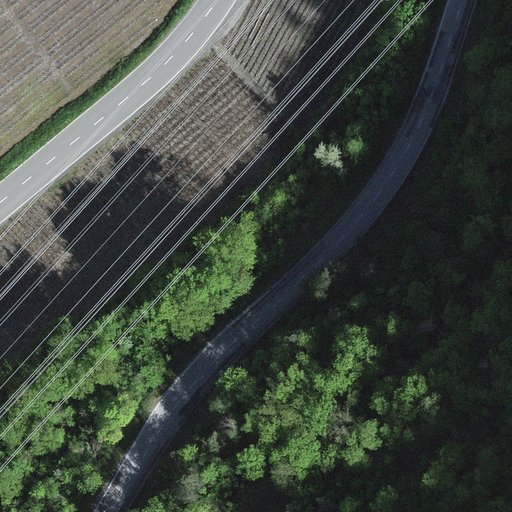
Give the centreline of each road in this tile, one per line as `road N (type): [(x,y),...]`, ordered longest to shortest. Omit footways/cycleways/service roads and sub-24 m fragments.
road 1 (tertiary): [(462,0),(426,108),(375,197),(195,381),(110,511)]
road 2 (tertiary): [(0,204),(152,77),(218,0)]
